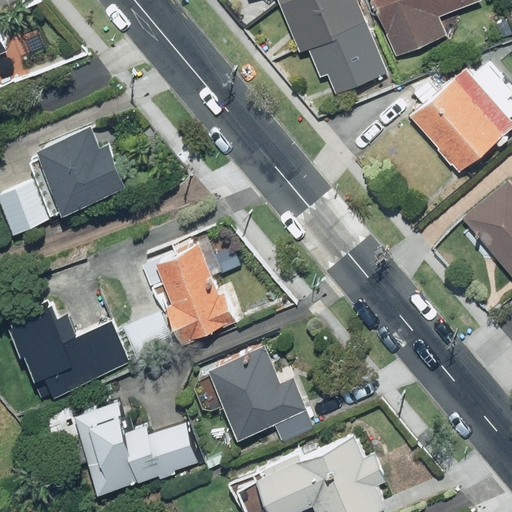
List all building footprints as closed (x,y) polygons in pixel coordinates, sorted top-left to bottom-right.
[(386,74),(357,0),(277,0),(298,54),(308,50),(318,77),(328,74),(335,93),(386,74)] [(378,0),(400,49),(453,26),(445,8),(463,0),(378,0)] [(0,84),(9,80),(0,60),(0,49),(14,43),(3,17),(0,18),(0,84)] [(445,139),(467,164),(511,123),(511,99),(474,57),(429,97),(414,80),(388,103),(404,120),(414,111),(441,142),(445,139)] [(48,138),(75,204),(133,180),(115,136),(107,139),(98,118),(48,138)] [(511,170),(466,212),(511,262),(511,170)] [(55,212),(38,175),(0,192),(17,229),(55,212)] [(207,236),(150,257),(159,282),(171,278),(192,335),(244,316),(232,284),(225,286),(207,236)] [(57,292),(17,306),(49,395),(135,364),(118,318),(73,335),(57,292)] [(273,337),(217,357),(220,366),(201,373),(212,404),(233,396),(246,432),(283,419),(288,433),(321,421),(302,369),(286,374),(273,337)] [(128,392),(82,404),(104,486),(163,471),(165,475),(180,470),(179,464),(204,457),(193,416),(156,426),(154,418),(136,423),(128,392)] [(372,449),(362,427),(310,450),(308,445),(237,476),(253,511),(369,511),(395,501),(386,480),(396,476),(382,445),(372,449)]
